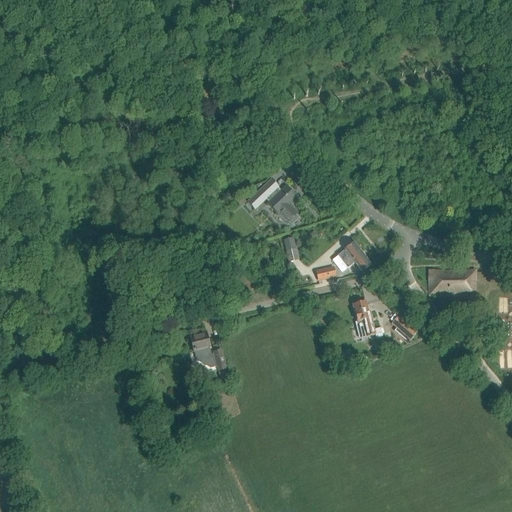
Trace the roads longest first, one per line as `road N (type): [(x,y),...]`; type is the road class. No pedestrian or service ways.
road 1 (unclassified): [(415,237),(302,144),(169,0)]
road 2 (unclassified): [(196,319),(367,280),(395,261)]
road 3 (unclassified): [(511,401),(395,261)]
